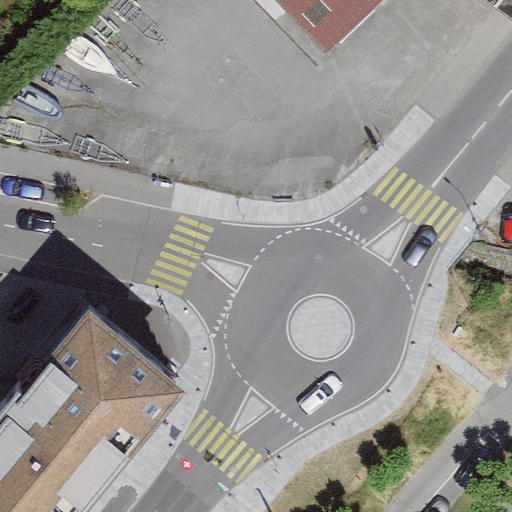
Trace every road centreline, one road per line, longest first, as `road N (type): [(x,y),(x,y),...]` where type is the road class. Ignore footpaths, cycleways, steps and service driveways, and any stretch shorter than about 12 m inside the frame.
road 1 (unknown): [(497,33),(428,33),(372,79),(330,90),(294,76),(228,0)]
road 2 (residential): [(0,212),(179,252)]
road 3 (primary): [(423,203),(511,94)]
road 4 (primary): [(386,322),(416,250),(423,203)]
road 5 (residential): [(300,258),(228,245),(179,252)]
